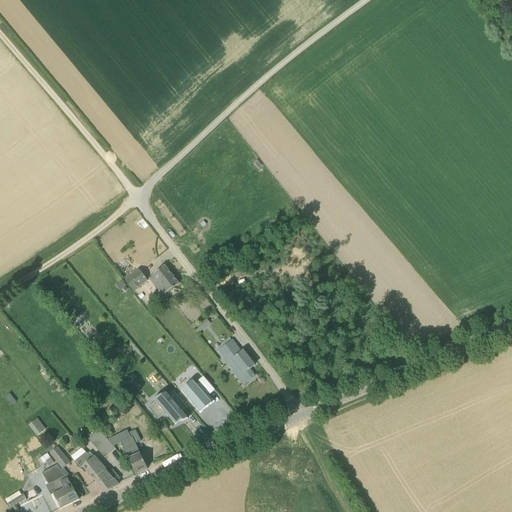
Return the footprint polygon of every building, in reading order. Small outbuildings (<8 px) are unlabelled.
[(167,293),(179,284),(164,266),(153,275),(149,279),(163,296),(167,293)] [(134,291),(148,280),(139,269),(125,280),(134,291)] [(200,332),(211,324),(206,319),(196,327),(200,332)] [(223,356),(228,363),(242,352),(232,339),(218,351),(223,356)] [(255,365),(243,351),(242,352),(228,363),(234,370),(232,371),(243,385),(255,376),(250,369),(255,365)] [(215,391),(203,377),(197,382),(198,383),(196,384),(193,381),(181,391),(186,397),(185,398),(193,407),(194,406),(201,414),(212,404),(207,397),(209,395),(209,396),(215,391)] [(181,414),(186,410),(171,392),(167,396),(165,394),(152,400),(159,408),(151,415),(157,421),(164,415),(174,426),(184,417),(181,414)] [(101,422),(94,414),(90,418),(97,426),(101,422)] [(43,431),(35,420),(28,425),(36,437),(43,431)] [(159,432),(166,429),(164,424),(156,428),(159,432)] [(106,439),(99,430),(89,439),(105,457),(115,448),(106,438),(106,439)] [(136,474),(147,469),(135,444),(141,441),(136,430),(128,434),(130,438),(121,442),(136,474)] [(47,450),(50,454),(57,448),(54,445),(47,450)] [(62,470),(71,463),(58,447),(57,448),(50,454),(62,470)] [(95,480),(106,470),(90,452),(88,454),(86,452),(76,461),(81,468),(84,466),(95,480)] [(46,462),(50,459),(47,454),(40,459),(43,463),(46,462)] [(48,482),(65,474),(57,465),(42,473),(47,483),(48,482)] [(108,473),(106,470),(95,480),(105,492),(112,488),(119,485),(117,482),(121,479),(113,470),(108,473)] [(47,483),(50,488),(52,487),(55,493),(53,494),(61,509),(71,504),(61,482),(68,478),(65,474),(48,482),(47,483)] [(72,485),(68,478),(61,482),(71,504),(79,500),(79,499),(83,497),(79,488),(74,490),(72,485)]
